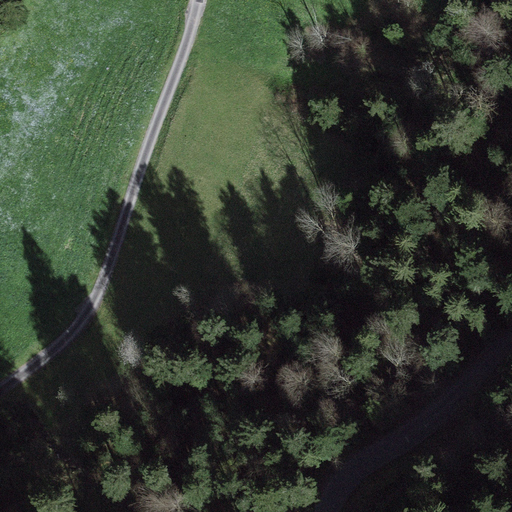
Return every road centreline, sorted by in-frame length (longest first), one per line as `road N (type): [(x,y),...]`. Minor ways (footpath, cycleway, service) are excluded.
road 1 (track): [(194,0),(91,307),(59,347),(0,391)]
road 2 (unclassified): [(511,346),(439,411),(354,469),(323,511)]
